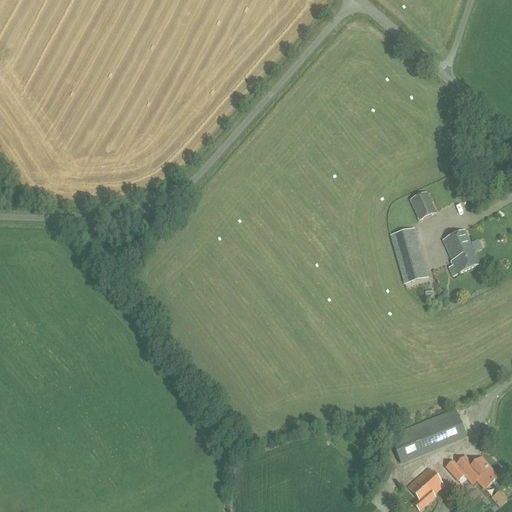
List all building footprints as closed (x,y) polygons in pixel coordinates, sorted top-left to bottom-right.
[(427,193),(411,200),(420,220),(436,213),(427,193)] [(451,258),(472,249),(465,232),(443,241),(451,258)] [(412,271),(423,267),(418,250),(407,253),(402,234),(391,237),(405,287),(416,284),(412,271)] [(472,249),(451,258),(452,262),(451,262),(453,267),(449,269),(453,277),(479,265),(472,249)] [(415,307),(416,315),(436,311),(433,291),(424,292),(427,305),(415,307)] [(399,423),(390,426),(393,436),(390,438),(400,463),(423,454),(421,447),(463,430),(456,411),(403,432),(399,423)] [(485,490),(499,478),(481,459),(473,467),(465,458),(456,467),(455,465),(449,471),(458,481),(464,476),(473,486),(477,482),(485,490)] [(394,466),(390,465),(384,462),(376,481),(386,485),(394,466)] [(434,496),(444,487),(429,469),(407,488),(418,501),(413,505),(419,511),(420,511),(436,498),(434,496)] [(507,502),(499,493),(492,499),(500,508),(507,502)]
